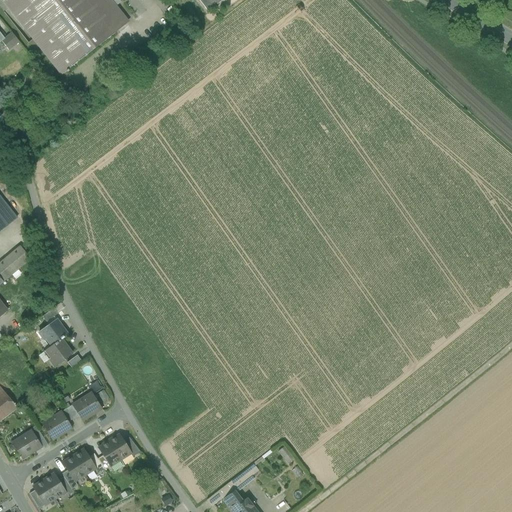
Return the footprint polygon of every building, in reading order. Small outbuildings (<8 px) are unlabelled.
[(115,7),(110,0),(6,0),(12,7),(10,8),(62,75),(66,72),(67,73),(69,72),(68,71),(79,62),(88,55),(103,43),(111,37),(125,26),(112,10),(115,7)] [(198,0),(207,11),(212,7),(214,6),(222,0),(198,0)] [(5,39),(1,42),(8,50),(19,42),(12,34),(5,39)] [(17,218),(0,196),(0,217),(7,226),(17,218)] [(20,246),(0,262),(0,280),(3,283),(31,259),(20,246)] [(52,309),(56,315),(63,310),(60,304),(52,309)] [(52,309),(42,317),(46,323),(56,315),(52,309)] [(55,319),(38,332),(44,340),(46,339),(51,346),(61,339),(61,340),(67,335),(55,319)] [(61,339),(51,346),(45,351),(50,358),(48,359),(54,367),(72,354),(61,340),(61,339)] [(77,355),(67,363),(71,368),(81,361),(77,355)] [(0,388),(0,421),(17,408),(2,391),(0,388)] [(91,393),(72,406),(78,416),(82,422),(101,409),(91,393)] [(78,416),(72,406),(67,409),(73,419),(78,416)] [(73,419),(67,409),(62,412),(68,422),(73,419)] [(62,412),(42,425),(52,441),(72,428),(68,422),(62,412)] [(36,428),(31,431),(38,441),(43,438),(36,428)] [(31,431),(12,443),(22,459),(42,447),(38,441),(31,431)] [(119,435),(108,442),(120,460),(130,454),(131,453),(123,441),(119,435)] [(38,441),(42,447),(43,449),(48,446),(43,438),(38,441)] [(140,452),(129,438),(123,441),(131,453),(130,454),(133,457),(140,452)] [(108,442),(98,448),(103,456),(103,457),(110,467),(120,460),(108,442)] [(291,462),(281,449),(278,452),(288,464),(291,462)] [(88,457),(84,450),(73,457),(85,475),(95,469),(88,457)] [(97,459),(94,454),(88,457),(95,469),(98,473),(103,469),(97,459)] [(103,456),(97,459),(103,469),(104,470),(110,467),(103,457),(103,456)] [(73,457),(62,463),(67,471),(74,482),(75,482),(85,475),(73,457)] [(246,469),(230,482),(238,492),(254,479),(246,469)] [(67,471),(62,474),(64,477),(71,489),(77,486),(75,482),(74,482),(67,471)] [(58,481),(54,474),(43,480),(55,499),(65,493),(65,492),(58,481)] [(64,477),(58,481),(65,492),(65,493),(67,496),(73,493),(71,489),(64,477)] [(43,480),(32,487),(35,491),(44,506),(55,499),(43,480)] [(230,482),(206,500),(211,507),(221,499),(223,500),(234,491),(236,493),(238,492),(230,482)] [(35,491),(29,494),(39,509),(44,506),(35,491)] [(247,499),(243,502),(236,493),(234,491),(223,500),(232,511),(256,511),(252,506),(247,499)]
